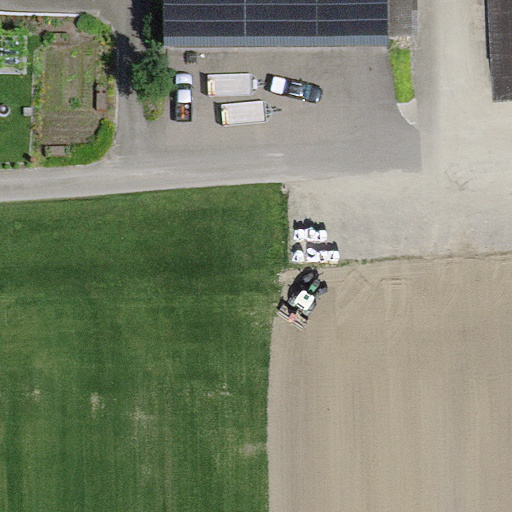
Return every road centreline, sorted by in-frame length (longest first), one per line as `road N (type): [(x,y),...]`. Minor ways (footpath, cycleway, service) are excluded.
road 1 (track): [(511,144),(0,190)]
road 2 (track): [(127,0),(124,182)]
road 3 (track): [(454,146),(445,0)]
